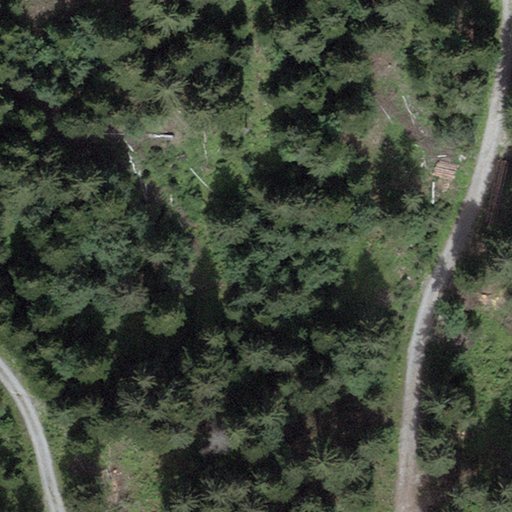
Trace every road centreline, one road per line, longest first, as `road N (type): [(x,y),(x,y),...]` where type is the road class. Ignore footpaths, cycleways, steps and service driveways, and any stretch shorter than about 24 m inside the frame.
road 1 (track): [(507,0),(489,166),(428,298),(415,353),(400,511)]
road 2 (track): [(0,367),(28,410),(58,511)]
